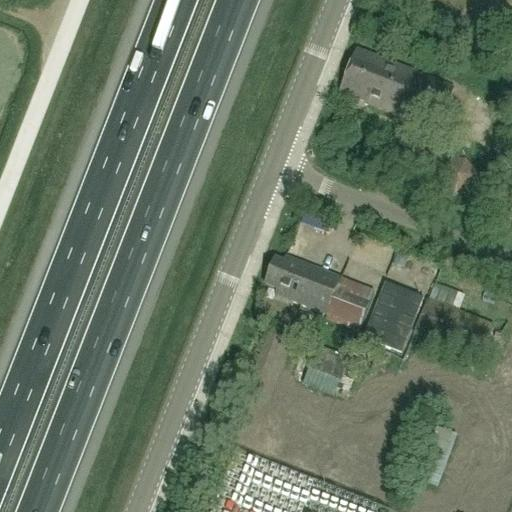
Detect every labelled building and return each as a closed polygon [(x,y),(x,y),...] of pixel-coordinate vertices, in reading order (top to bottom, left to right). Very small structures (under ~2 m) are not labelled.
[(437,133),(454,90),(357,51),(340,94),(437,133)] [(478,176),(465,161),(464,153),(453,155),(454,163),(445,164),(438,183),(453,197),(473,195),(478,176)] [(398,253),(393,266),(404,270),(409,257),(398,253)] [(327,317),(341,280),(286,258),(284,263),(276,260),(265,287),(277,291),(275,296),(327,317)] [(359,333),(374,293),(341,280),(327,317),(325,320),(359,333)] [(457,281),(448,303),(477,315),(486,293),(457,281)] [(386,284),(363,341),(402,356),(424,299),(386,284)] [(480,361),(493,328),(492,328),(492,329),(428,303),(429,303),(428,302),(415,334),(416,335),(416,334),(480,360),(479,360),(480,361)] [(318,347),(309,370),(340,382),(349,359),(318,347)]
